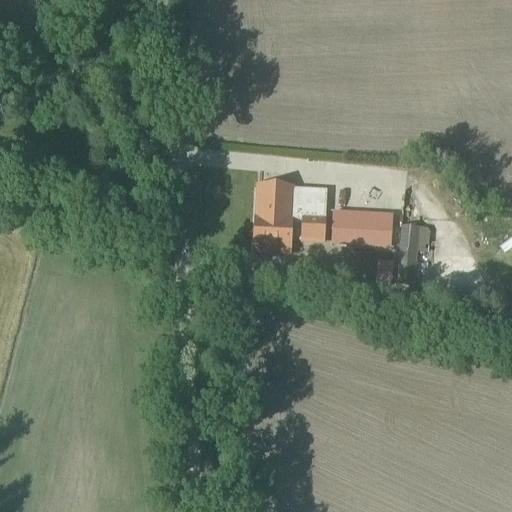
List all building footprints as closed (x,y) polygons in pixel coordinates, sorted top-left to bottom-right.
[(255,220),(253,255),(289,257),(290,244),(291,223),(290,222),(290,209),(291,193),(258,192),(256,220),(255,220)] [(291,223),(290,244),(300,244),(299,247),(323,249),(325,211),(290,209),(290,222),(291,223)] [(414,289),(416,255),(414,254),(414,235),(399,234),(395,288),(414,289)] [(332,285),(332,269),(286,266),(286,283),(332,285)] [(421,311),(420,313),(445,318),(450,296),(425,291),(421,309),(421,311)] [(511,332),(511,313),(495,312),(493,331),(511,332)]
